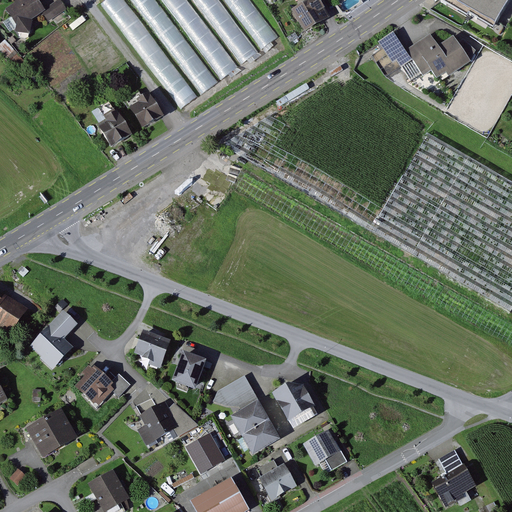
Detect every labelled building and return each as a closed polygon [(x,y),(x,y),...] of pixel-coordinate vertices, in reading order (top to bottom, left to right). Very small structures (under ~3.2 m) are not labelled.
[(25,0),(5,12),(3,21),(11,32),(27,36),(31,21),(43,14),(34,0),(25,0)] [(108,0),(101,6),(183,112),(199,100),(123,0),(108,0)] [(128,0),(203,97),(219,85),(154,0),(128,0)] [(161,0),(224,82),(240,69),(187,0),(161,0)] [(192,0),(243,67),(259,55),(217,0),(192,0)] [(224,0),(264,52),(280,39),(250,0),(224,0)] [(318,0),(306,0),(292,9),(305,31),(328,17),(318,0)] [(510,4),(502,0),(448,0),(439,6),(493,36),(510,4)] [(447,80),(469,65),(451,39),(437,48),(429,37),(404,54),(391,35),(377,45),(397,73),(409,65),(419,80),(428,73),(434,81),(444,75),(447,80)] [(221,147),(510,312),(511,308),(511,183),(329,79),(221,147)] [(128,107),(142,130),(162,118),(148,95),(128,107)] [(94,125),(108,149),(131,136),(118,112),(94,125)] [(235,190),(511,346),(511,323),(245,173),(235,190)] [(34,312),(41,303),(29,294),(22,303),(34,312)] [(0,330),(7,336),(25,313),(4,297),(0,301),(0,330)] [(61,315),(29,348),(51,369),(71,349),(62,341),(75,327),(61,315)] [(160,368),(168,343),(141,334),(132,358),(160,368)] [(169,383),(193,391),(203,363),(179,355),(169,383)] [(114,390),(91,369),(73,388),(95,410),(114,390)] [(114,370),(107,375),(111,381),(118,376),(114,370)] [(268,396),(284,424),(313,407),(303,389),(287,386),(268,396)] [(0,409),(9,404),(0,389),(0,409)] [(229,419),(240,437),(266,423),(255,404),(229,419)] [(159,408),(139,420),(144,429),(136,433),(146,449),(174,434),(159,408)] [(25,429),(42,459),(74,440),(58,411),(25,429)] [(251,457),(277,443),(266,423),(240,437),(251,457)] [(326,433),(302,447),(314,470),(339,456),(326,433)] [(201,474),(222,465),(210,437),(188,446),(201,474)] [(462,465),(454,452),(439,462),(446,475),(462,465)] [(284,466),(258,481),(269,502),(295,487),(284,466)] [(464,468),(430,488),(442,508),(475,489),(464,468)] [(111,473),(88,486),(103,511),(117,511),(129,505),(111,473)] [(245,511),(228,481),(187,504),(191,511),(245,511)]
